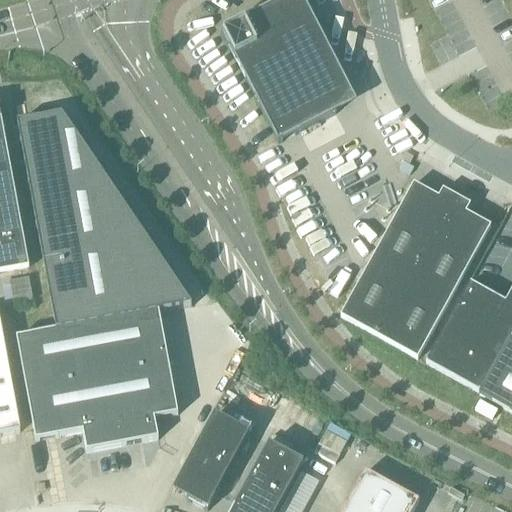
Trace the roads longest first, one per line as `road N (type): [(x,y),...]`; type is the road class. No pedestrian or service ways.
road 1 (secondary): [(59,9),(190,224),(256,291)]
road 2 (secondary): [(256,291),(232,225),(88,0)]
road 3 (secondary): [(511,488),(358,405),(321,374),(256,291)]
road 4 (unclassified): [(511,174),(415,111),(396,69),(383,0)]
